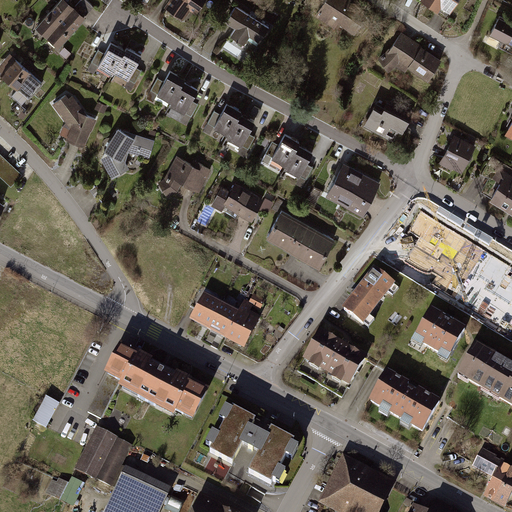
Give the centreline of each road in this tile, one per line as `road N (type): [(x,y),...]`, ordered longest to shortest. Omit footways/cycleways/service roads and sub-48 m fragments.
road 1 (residential): [(413,178),(203,63),(107,0)]
road 2 (residential): [(258,385),(413,178)]
road 3 (residential): [(0,128),(119,277),(120,314)]
road 4 (tertiary): [(488,511),(333,424)]
road 5 (tertiary): [(258,385),(120,314)]
road 6 (tertiary): [(120,314),(0,251)]
road 7 (residential): [(413,178),(459,56)]
